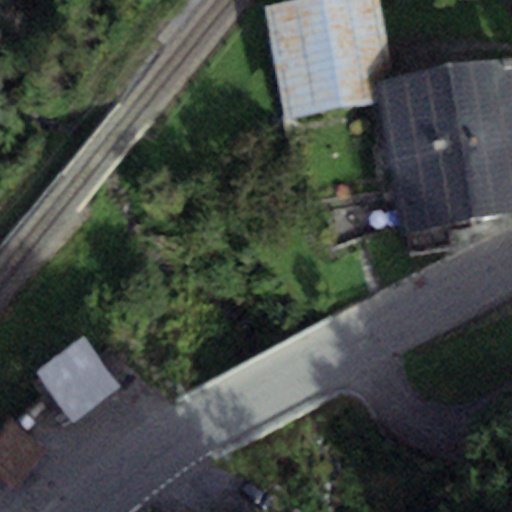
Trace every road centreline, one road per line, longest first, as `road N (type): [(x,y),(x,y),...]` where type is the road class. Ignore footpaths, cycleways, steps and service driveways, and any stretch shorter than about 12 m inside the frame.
road 1 (residential): [(87,511),(182,437),(511,266)]
road 2 (track): [(356,346),(399,419),(444,442),(511,419)]
